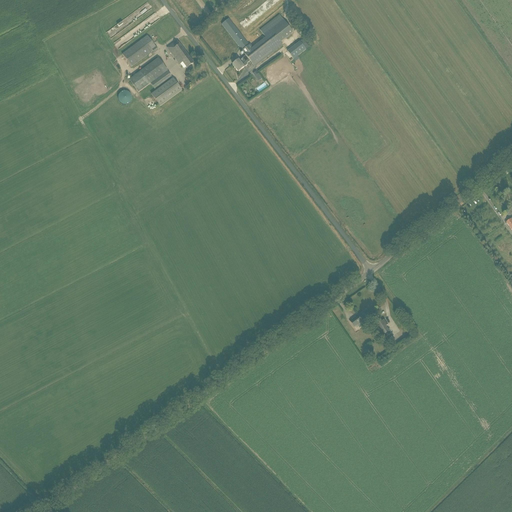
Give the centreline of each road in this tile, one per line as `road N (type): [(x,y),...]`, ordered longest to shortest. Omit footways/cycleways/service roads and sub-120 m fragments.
road 1 (unclassified): [(41,511),(368,270)]
road 2 (unclassified): [(368,270),(160,0)]
road 3 (unclassified): [(368,270),(511,161)]
